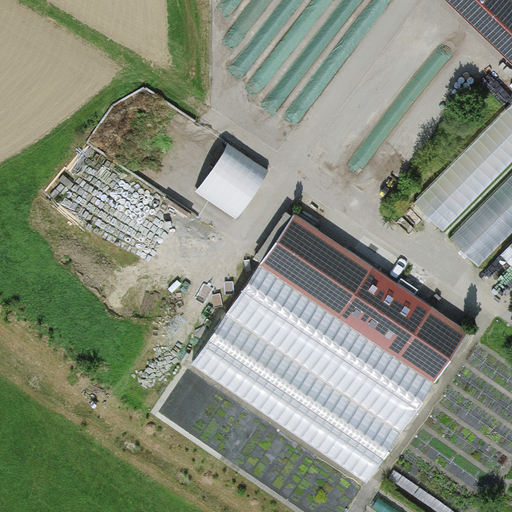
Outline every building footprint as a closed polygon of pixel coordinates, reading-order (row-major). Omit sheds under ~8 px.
[(511,0),(480,0),(511,30),(511,0)] [(449,89),(472,42),(419,14),(395,61),(449,89)] [(511,165),(511,108),(422,203),(450,230),(511,165)] [(228,137),(194,185),(236,215),(270,167),(228,137)] [(511,236),(511,182),(457,239),(484,265),(511,236)] [(472,330),(302,215),(236,312),(406,427),(472,330)]
